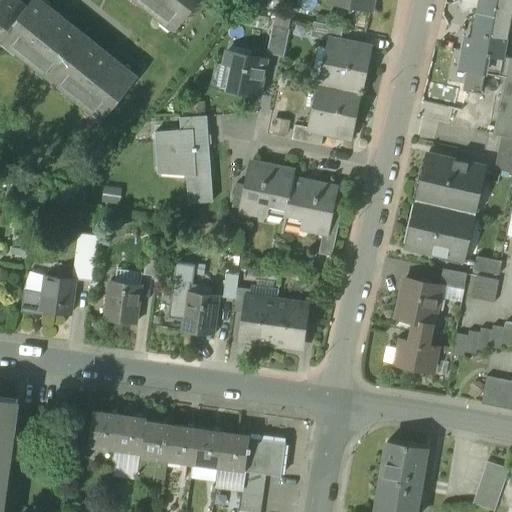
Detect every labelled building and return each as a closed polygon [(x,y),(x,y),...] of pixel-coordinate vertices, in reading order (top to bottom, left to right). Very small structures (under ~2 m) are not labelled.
[(0,0),(0,42),(1,41),(102,122),(137,78),(113,59),(109,63),(55,20),(59,15),(39,0),(31,0),(26,7),(22,11),(7,0),(0,0)] [(26,7),(16,0),(7,0),(22,11),(26,7)] [(135,0),(174,31),(199,0),(135,0)] [(287,0),(254,0),(255,8),(287,9),(287,0)] [(328,0),(327,3),(370,12),(372,0),(328,0)] [(473,38),(470,53),(503,59),(506,40),(490,36),(496,0),(459,0),(459,1),(473,7),(478,9),(473,38)] [(511,0),(496,0),(490,36),(506,40),(511,0)] [(473,7),(459,1),(462,12),(473,7)] [(113,59),(59,15),(55,20),(109,63),(113,59)] [(274,17),(272,27),(289,30),(291,20),(274,17)] [(326,39),(340,42),(343,28),(313,22),(310,37),(326,40),(326,39)] [(266,54),(283,58),(289,30),(272,27),(266,54)] [(470,53),(473,38),(462,36),(456,69),(467,72),(470,53)] [(317,83),(317,84),(361,93),(360,94),(361,95),(367,67),(365,66),(368,50),(371,51),(371,49),(340,42),(326,39),(326,40),(332,42),(323,84),(317,83)] [(332,42),(326,40),(317,83),(323,84),(332,42)] [(227,90),(259,97),(266,60),(226,52),(224,65),(231,67),(227,90)] [(470,53),(467,72),(484,75),(504,78),(508,59),(503,59),(470,53)] [(231,67),(224,65),(219,88),(227,90),(231,67)] [(480,95),(484,75),(467,72),(463,92),(480,95)] [(493,136),(500,137),(511,139),(511,79),(504,78),(493,136)] [(351,139),(360,94),(361,93),(317,84),(316,86),(321,87),(312,129),(307,128),(307,129),(324,133),(333,135),(334,132),(350,135),(349,138),(351,139)] [(321,87),(316,86),(307,128),(312,129),(321,87)] [(423,102),(422,114),(447,118),(448,105),(423,102)] [(186,167),(189,204),(213,202),(206,116),(180,118),(181,130),(155,132),(158,169),(186,167)] [(290,121),(271,118),(268,132),(287,135),(290,121)] [(291,140),(321,146),(324,133),(307,129),(307,128),(294,125),(291,140)] [(511,139),(500,137),(496,159),(511,162),(511,139)] [(429,155),(418,202),(472,215),(482,168),(429,155)] [(511,174),(511,162),(496,159),(494,171),(511,174)] [(269,210),(286,213),(293,179),(295,173),(293,173),(254,165),(254,164),(253,164),(248,186),(243,210),(268,215),(269,210)] [(295,179),(293,179),(286,213),(285,218),(284,218),(284,219),(285,219),(302,223),(301,228),(323,233),(325,233),(329,211),(334,187),(333,187),(295,179)] [(232,207),(243,210),(248,186),(236,184),(232,207)] [(76,187),(62,185),(60,198),(74,200),(76,187)] [(121,188),(104,186),(101,204),(119,207),(121,188)] [(461,262),(472,215),(418,202),(407,249),(461,262)] [(269,210),(268,215),(284,218),(285,218),(286,213),(269,210)] [(318,254),(332,257),(341,214),(329,211),(325,233),(323,233),(318,254)] [(285,219),(284,219),(283,224),(301,228),(302,223),(285,219)] [(80,234),(78,249),(96,252),(98,236),(80,234)] [(75,280),(92,282),(96,252),(78,249),(74,279),(75,279),(75,280)] [(144,275),(157,277),(160,253),(147,251),(144,274),(144,275)] [(473,271),(499,276),(502,262),(476,257),(473,271)] [(168,318),(184,320),(188,291),(193,292),(194,285),(196,265),(176,262),(168,318)] [(117,270),(116,281),(141,284),(144,275),(144,274),(117,270)] [(440,284),(464,290),(467,275),(443,270),(440,284)] [(31,271),(24,291),(44,293),(46,275),(31,271)] [(250,289),(237,288),(238,276),(226,274),(223,298),(235,300),(233,311),(245,313),(248,297),(249,297),(250,289)] [(46,275),(44,293),(41,311),(43,312),(70,315),(75,280),(75,279),(74,279),(46,275)] [(472,299),(494,304),(499,281),(498,281),(477,277),(472,299)] [(105,320),(135,324),(141,284),(116,281),(111,280),(105,320)] [(413,323),(432,327),(440,287),(405,280),(396,319),(398,319),(400,312),(415,315),(413,323)] [(194,285),(193,292),(215,295),(216,288),(194,285)] [(250,289),(249,297),(277,301),(278,290),(250,286),(250,289)] [(42,315),(43,312),(41,311),(44,293),(24,291),(21,313),(42,315)] [(183,331),(212,335),(218,295),(215,295),(193,292),(188,291),(184,320),(183,331)] [(242,340),(271,344),(277,301),(249,297),(248,297),(245,313),(242,340)] [(303,321),(315,323),(318,299),(306,297),(304,305),(306,305),(303,321)] [(304,305),(277,301),(271,344),(300,348),(303,321),(306,305),(304,305)] [(398,319),(413,323),(415,315),(400,312),(398,319)] [(428,347),(432,327),(413,323),(409,343),(401,342),(399,353),(404,354),(401,367),(431,373),(436,349),(428,347)] [(511,325),(504,324),(504,328),(500,346),(511,348),(511,346),(511,325)] [(492,326),(491,331),(488,349),(500,350),(500,346),(504,328),(492,326)] [(480,329),(479,334),(476,351),(488,353),(488,349),(491,331),(480,329)] [(468,332),(467,336),(464,354),(475,356),(476,351),(479,334),(468,332)] [(463,358),(464,354),(467,336),(456,334),(452,356),(463,358)] [(404,354),(399,353),(396,366),(401,367),(404,354)] [(481,404),(493,406),(498,379),(486,377),(481,404)] [(509,381),(498,379),(493,406),(504,409),(509,381)] [(0,398),(0,511),(2,511),(18,401),(0,398)] [(115,451),(115,447),(120,414),(93,411),(89,443),(104,445),(103,449),(115,451)] [(146,418),(120,414),(115,447),(129,449),(129,453),(141,454),(146,421),(146,418)] [(172,425),(146,421),(141,454),(141,457),(167,461),(167,457),(172,425)] [(198,428),(172,425),(167,457),(181,459),(181,463),(193,464),(193,461),(198,428)] [(238,427),(237,434),(249,435),(250,429),(238,427)] [(223,432),(198,428),(193,461),(207,463),(206,466),(218,468),(223,432)] [(250,435),(249,435),(237,434),(223,432),(218,468),(245,472),(250,438),(250,435)] [(285,443),(250,438),(245,472),(266,474),(281,477),(285,443)] [(377,498),(374,511),(414,511),(425,448),(386,442),(383,459),(386,460),(380,498),(377,498)] [(472,504),(494,511),(508,469),(486,462),(472,504)] [(242,490),(245,472),(218,468),(216,486),(217,486),(218,489),(220,490),(223,489),(224,487),(242,490)] [(245,472),(243,482),(264,485),(266,474),(245,472)] [(243,482),(242,492),(263,495),(264,485),(243,482)] [(242,492),(241,502),(262,505),(263,495),(242,492)] [(241,502),(239,511),(260,511),(262,505),(241,502)]
